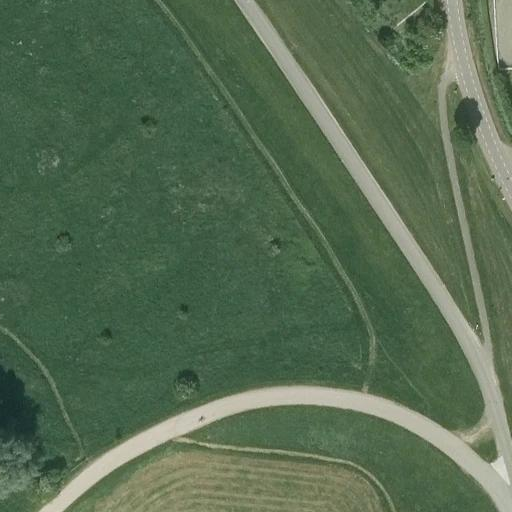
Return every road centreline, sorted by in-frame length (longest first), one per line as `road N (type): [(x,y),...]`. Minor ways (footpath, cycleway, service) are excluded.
road 1 (tertiary): [(511,469),(474,355),(243,0)]
road 2 (unclassified): [(511,508),(415,423),(374,405),(324,401),(264,402),(209,415),(123,456),(55,511)]
road 3 (tertiary): [(496,168),(462,89),(447,0)]
